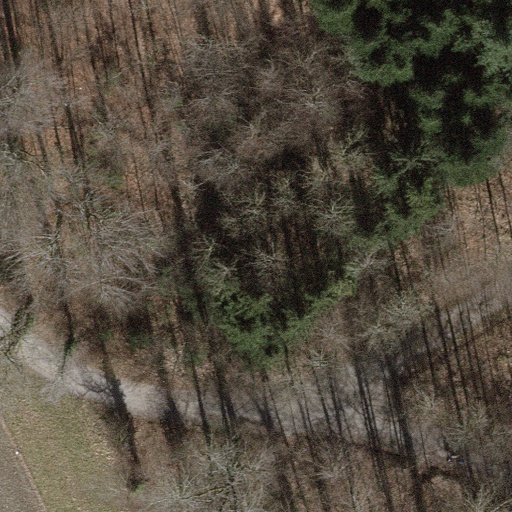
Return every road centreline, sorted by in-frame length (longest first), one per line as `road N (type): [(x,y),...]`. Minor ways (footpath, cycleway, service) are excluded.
road 1 (track): [(0,311),(32,341),(110,385),(225,414),(316,398)]
road 2 (track): [(316,398),(511,288)]
road 3 (track): [(316,398),(451,443),(511,476)]
